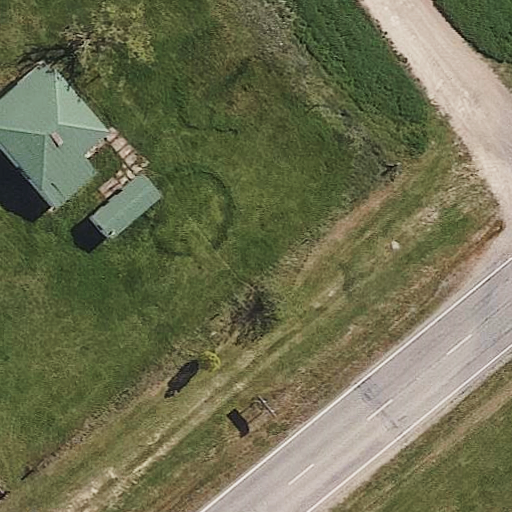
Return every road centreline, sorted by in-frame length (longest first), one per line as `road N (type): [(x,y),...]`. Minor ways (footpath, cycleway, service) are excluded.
road 1 (primary): [(255,511),(511,301)]
road 2 (track): [(511,134),(404,0)]
